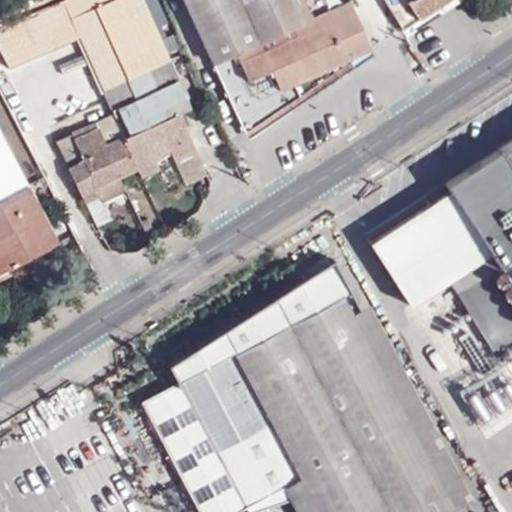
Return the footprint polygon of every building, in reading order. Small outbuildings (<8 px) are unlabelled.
[(0,59),(6,71),(77,41),(68,22),(111,4),(109,0),(69,0),(0,28),(0,59)] [(185,108),(138,0),(120,0),(111,4),(68,22),(77,41),(109,116),(119,138),(175,113),(185,108)] [(179,0),(241,134),(366,50),(342,0),(179,0)] [(375,0),(395,32),(443,0),(375,0)] [(186,137),(175,113),(119,138),(129,163),(147,154),(152,164),(174,154),(169,145),(186,137)] [(67,135),(71,142),(80,160),(65,167),(80,199),(92,194),(97,204),(120,193),(114,179),(133,171),(129,163),(119,138),(109,116),(67,135)] [(133,171),(136,178),(171,163),(193,153),(186,137),(169,145),(174,154),(152,164),(147,154),(129,163),(133,171)] [(511,139),(445,184),(449,190),(369,243),(409,302),(488,250),(500,268),(511,259),(511,139)] [(0,141),(0,201),(24,186),(0,141)] [(171,163),(184,193),(207,183),(193,153),(171,163)] [(0,201),(0,271),(44,248),(54,242),(24,186),(0,201)] [(0,278),(49,256),(44,248),(0,271),(0,278)] [(511,338),(511,313),(486,274),(456,293),(492,351),(511,338)] [(476,501),(364,288),(184,381),(249,505),(301,478),(308,493),(318,511),(459,511),(459,510),(476,501)] [(511,342),(495,350),(499,361),(511,355),(511,342)] [(511,372),(467,395),(480,422),(511,406),(511,372)] [(143,401),(200,511),(235,511),(249,505),(184,381),(143,401)] [(249,505),(253,511),(308,493),(301,478),(249,505)]
